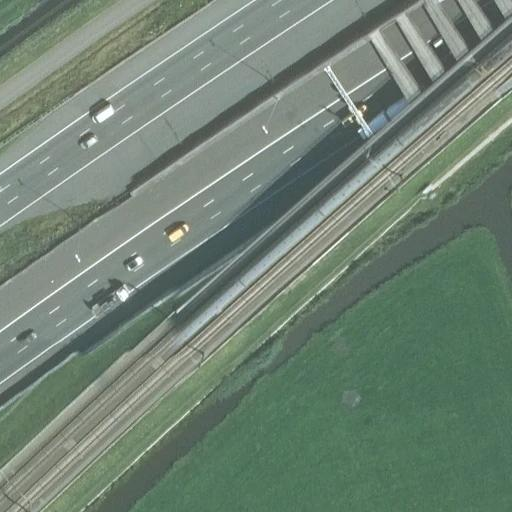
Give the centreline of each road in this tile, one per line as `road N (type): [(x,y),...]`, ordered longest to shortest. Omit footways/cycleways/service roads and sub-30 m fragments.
road 1 (motorway): [(0,356),(511,16)]
road 2 (motorway): [(304,0),(0,206)]
road 3 (unclassified): [(147,0),(0,98)]
